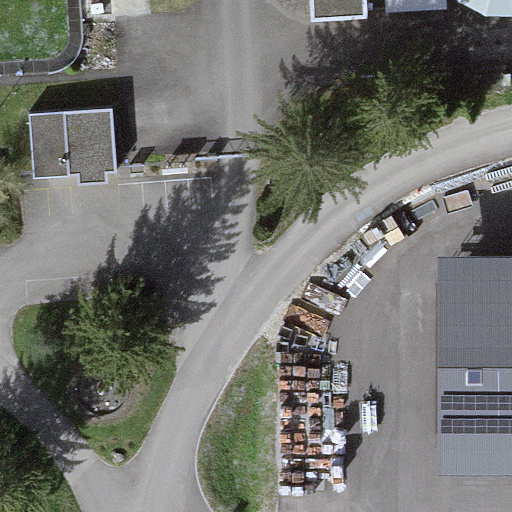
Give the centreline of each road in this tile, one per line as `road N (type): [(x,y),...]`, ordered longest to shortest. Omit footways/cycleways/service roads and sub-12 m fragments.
road 1 (residential): [(137,511),(183,413),(295,243),(343,196),(406,158),(511,122)]
road 2 (unclassified): [(109,511),(56,436),(0,378)]
